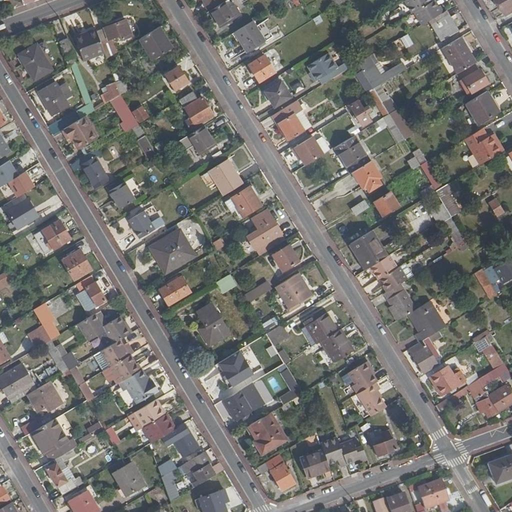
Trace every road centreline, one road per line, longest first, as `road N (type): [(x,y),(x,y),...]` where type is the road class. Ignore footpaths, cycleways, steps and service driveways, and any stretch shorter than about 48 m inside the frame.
road 1 (residential): [(449,452),(172,0)]
road 2 (residential): [(0,73),(264,511)]
road 3 (residential): [(289,511),(449,452)]
